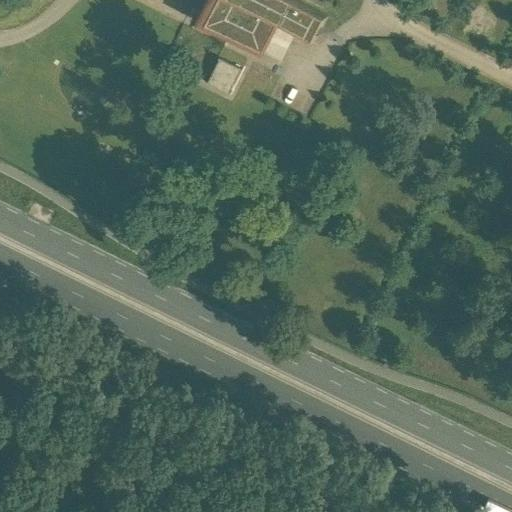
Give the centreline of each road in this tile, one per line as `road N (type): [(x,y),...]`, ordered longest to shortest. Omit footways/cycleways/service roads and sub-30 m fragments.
road 1 (primary): [(0,260),(511,510)]
road 2 (primary): [(511,470),(0,221)]
road 3 (track): [(511,88),(382,344)]
